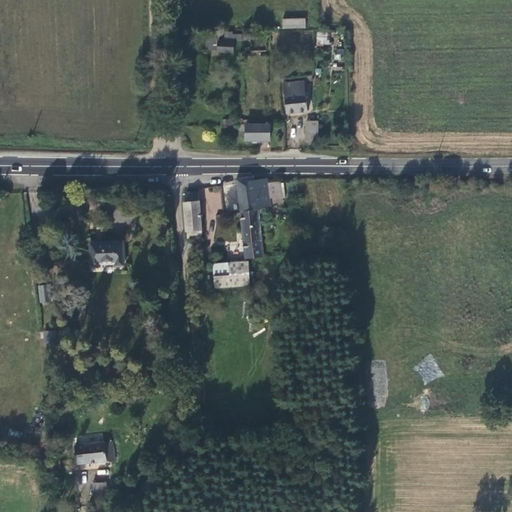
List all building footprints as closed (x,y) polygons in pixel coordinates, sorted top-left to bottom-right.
[(283,29),(305,29),(305,20),(283,20),(283,29)] [(317,32),(316,44),(329,45),(330,32),(317,32)] [(219,38),(205,37),(205,51),(216,52),(216,53),(234,54),(234,44),(220,42),(219,38)] [(307,113),(304,83),(284,85),(287,115),(307,113)] [(307,122),(306,142),(316,143),(317,123),(307,122)] [(244,127),(240,127),(240,135),(246,135),(246,143),(270,142),(270,127),(244,127)] [(236,178),(237,180),(241,213),(258,211),(272,208),(270,198),(273,197),(275,204),(284,202),(281,181),(267,182),(267,178),(255,179),(254,176),(236,178)] [(199,192),(186,192),(187,201),(185,201),(185,231),(187,231),(188,238),(189,238),(202,237),(199,192)] [(241,213),(247,259),(265,257),(260,223),(258,211),(241,213)] [(124,238),(91,240),(93,262),(126,259),(124,238)] [(215,275),(229,275),(248,275),(247,262),(214,263),(215,275)] [(229,275),(215,275),(214,284),(229,284),(229,275)] [(39,284),(38,302),(50,303),(51,285),(39,284)] [(55,343),(54,331),(43,331),(44,343),(55,343)] [(79,463),(115,461),(114,443),(75,446),(79,463)] [(106,483),(93,482),(93,495),(106,496),(106,483)]
